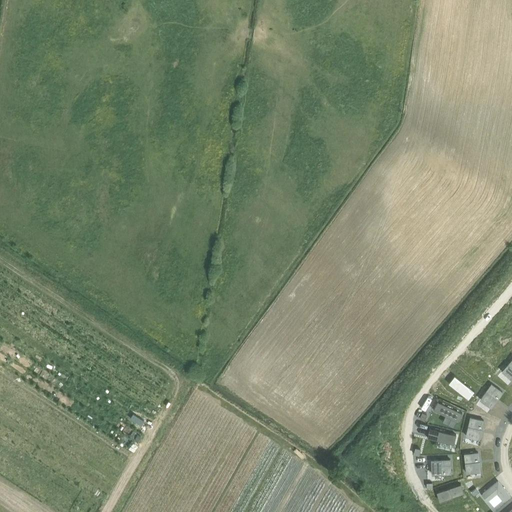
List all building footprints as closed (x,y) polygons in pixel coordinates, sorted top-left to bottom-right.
[(511,359),(502,371),(511,379),(511,359)] [(462,393),(469,398),(475,391),(455,375),(454,375),(455,376),(449,383),(456,388),(455,388),(462,394),(462,393)] [(480,399),(491,407),(503,392),(491,384),(480,399)] [(438,401),(433,409),(445,415),(444,415),(445,415),(442,421),(454,427),(457,421),(461,413),(462,413),(438,401)] [(484,420),(470,417),(466,435),(480,439),(484,420)] [(429,428),(427,437),(439,440),(440,440),(438,447),(451,450),(453,444),(453,442),(455,434),(456,435),(456,434),(429,428)] [(480,471),(478,452),(464,454),(467,472),(480,471)] [(432,473),(451,473),(450,459),(431,460),(432,473)] [(498,481),(482,494),(488,500),(488,499),(494,506),(503,499),(503,500),(509,494),(498,481)] [(464,493),(461,484),(437,492),(438,492),(441,499),(452,496),(453,497),(464,493)]
